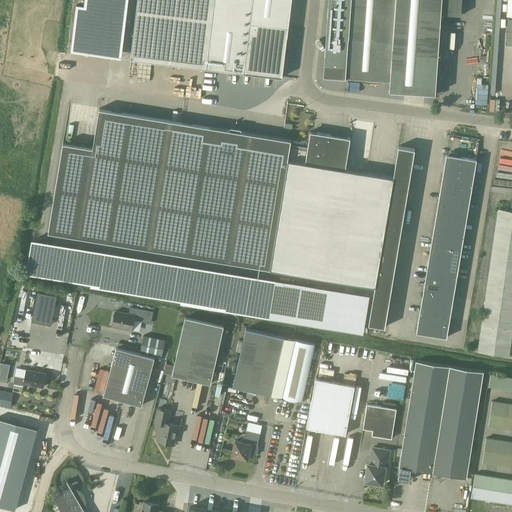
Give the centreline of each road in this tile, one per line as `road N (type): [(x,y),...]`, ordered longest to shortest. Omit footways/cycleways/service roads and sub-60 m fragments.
road 1 (unclassified): [(76,347),(64,434),(77,452),(362,511)]
road 2 (unclassified): [(511,124),(317,96),(306,79),(315,0)]
